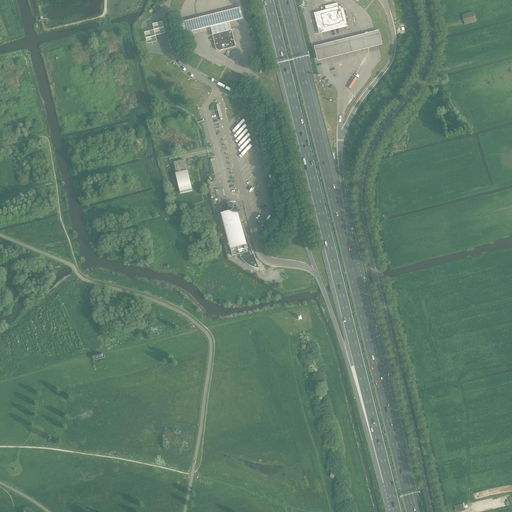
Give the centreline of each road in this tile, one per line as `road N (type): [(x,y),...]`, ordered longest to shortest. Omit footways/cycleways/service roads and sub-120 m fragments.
road 1 (unclassified): [(430,511),(358,201),(371,145),(426,61),(421,0)]
road 2 (motorway): [(268,0),(388,482)]
road 3 (motorway): [(411,511),(345,248)]
road 4 (motorway): [(345,248),(283,0)]
road 5 (motorway): [(315,271),(388,482)]
